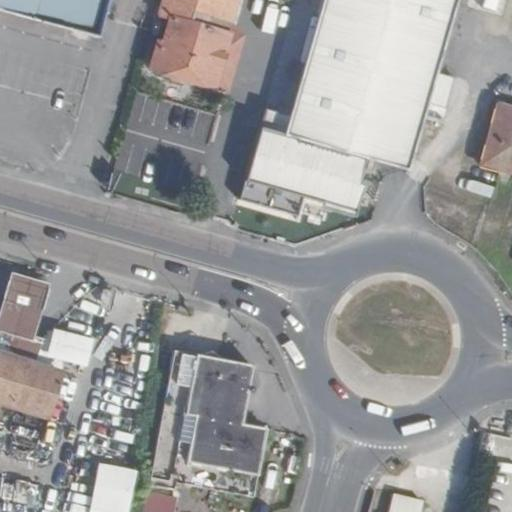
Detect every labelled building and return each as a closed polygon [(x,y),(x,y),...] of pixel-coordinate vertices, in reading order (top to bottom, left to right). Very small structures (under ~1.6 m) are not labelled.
[(103,0),(0,0),(0,12),(93,38),(98,18),(103,0)] [(166,0),(164,7),(173,9),(232,26),(238,0),(166,0)] [(398,173),(409,176),(429,107),(438,76),(459,0),(324,0),(290,122),(267,116),(261,134),(367,164),(387,170),(398,173)] [(159,43),(152,70),(226,90),(241,33),(237,27),(232,26),(173,9),(163,43),(159,43)] [(457,81),(438,76),(429,107),(448,112),(457,81)] [(511,170),(511,104),(500,101),(483,162),(511,170)] [(367,164),(261,134),(240,207),(299,224),(304,204),(351,218),(367,164)] [(46,283),(9,273),(0,302),(0,331),(31,341),(32,336),(46,283)] [(0,422),(5,409),(43,420),(60,370),(33,361),(41,340),(32,336),(31,341),(0,331),(0,422)] [(237,422),(248,363),(169,347),(144,478),(250,497),(263,427),(237,422)] [(128,511),(138,468),(100,460),(88,511),(128,511)] [(166,511),(170,497),(142,492),(137,511),(166,511)] [(389,496),(385,511),(416,511),(419,502),(389,496)]
